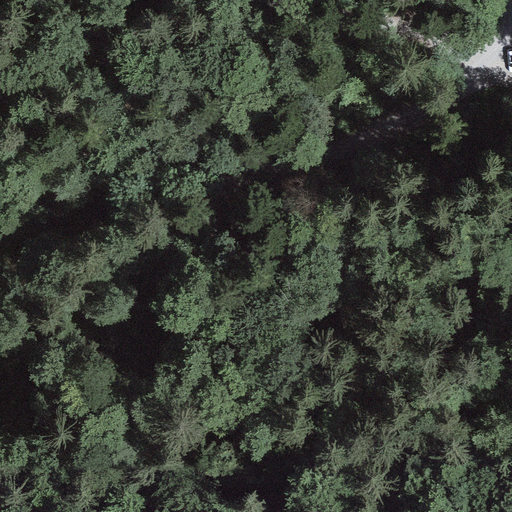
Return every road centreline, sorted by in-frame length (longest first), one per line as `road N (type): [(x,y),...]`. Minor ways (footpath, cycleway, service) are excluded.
road 1 (track): [(208,163),(211,322),(220,373),(278,511)]
road 2 (track): [(511,35),(436,100),(369,137),(301,159),(208,163)]
road 3 (track): [(256,0),(414,32),(487,60)]
road 4 (track): [(208,163),(0,149)]
